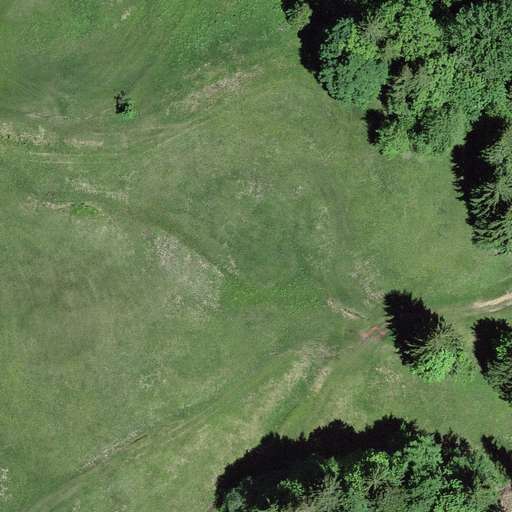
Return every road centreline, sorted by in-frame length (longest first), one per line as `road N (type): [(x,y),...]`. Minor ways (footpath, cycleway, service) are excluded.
road 1 (track): [(332,354),(292,360),(178,422),(42,511)]
road 2 (track): [(332,354),(215,511)]
road 3 (track): [(511,299),(395,323),(332,354)]
